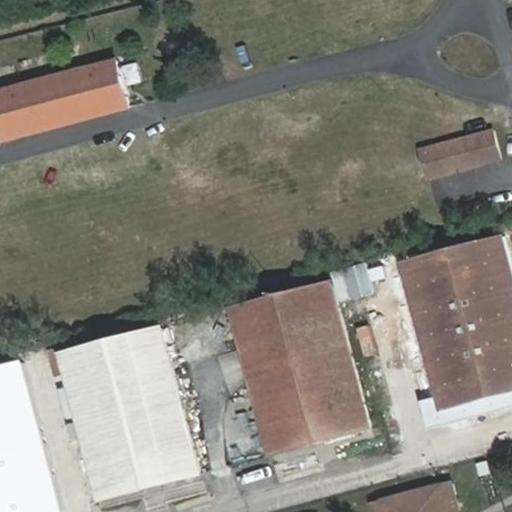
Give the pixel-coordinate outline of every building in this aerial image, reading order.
[(179,17),(159,22),(163,37),(184,31),(179,17)] [(119,61),(58,77),(71,124),(131,108),(119,61)] [(58,77),(0,91),(0,119),(6,141),(71,124),(58,77)] [(423,151),(431,178),(502,159),(494,132),(423,151)] [(511,260),(506,237),(406,264),(445,410),(511,392),(511,260)] [(335,282),(235,309),(274,455),(374,429),(335,282)] [(164,329),(65,355),(103,500),(203,474),(164,329)] [(26,366),(0,372),(0,511),(59,511),(65,511),(26,366)] [(449,511),(442,487),(385,503),(387,511),(449,511)]
